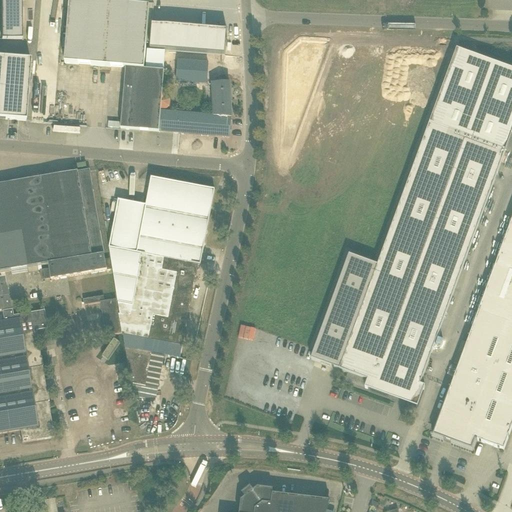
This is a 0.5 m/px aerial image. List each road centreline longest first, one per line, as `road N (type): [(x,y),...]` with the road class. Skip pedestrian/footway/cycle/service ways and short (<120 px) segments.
road 1 (unclassified): [(200,446),(249,167)]
road 2 (secondary): [(464,511),(326,459),(200,446)]
road 3 (unclassified): [(247,17),(511,29)]
road 4 (unclassified): [(0,146),(249,167)]
road 5 (secondary): [(0,478),(200,446)]
road 6 (unknown): [(105,155),(92,109),(52,50),(52,0)]
road 7 (unclassified): [(249,167),(247,17)]
